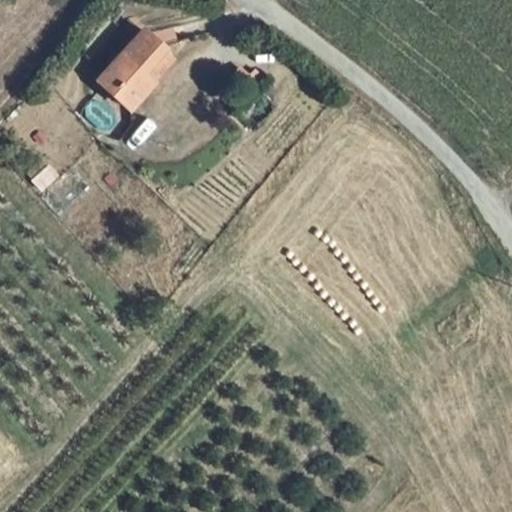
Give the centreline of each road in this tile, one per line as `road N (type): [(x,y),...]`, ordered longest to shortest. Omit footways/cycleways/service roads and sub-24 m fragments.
road 1 (unclassified): [(257,0),(426,132),(511,237)]
road 2 (track): [(75,0),(0,96)]
